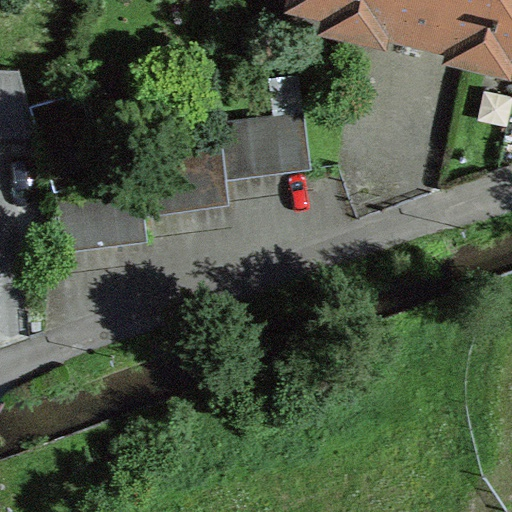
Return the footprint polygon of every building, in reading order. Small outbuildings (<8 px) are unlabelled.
[(511,0),(313,0),(330,4),(327,18),(381,31),(382,23),(456,40),(454,48),(507,60),(510,47),(511,47),(511,0)] [(0,124),(37,124),(31,103),(19,66),(0,66),(0,124)] [(31,103),(37,124),(57,187),(107,172),(81,88),(31,103)] [(304,109),(219,120),(222,148),(226,177),(312,166),(304,109)] [(139,158),(141,182),(145,212),(229,202),(226,177),(222,148),(139,158)] [(141,182),(56,193),(63,250),(148,239),(145,212),(141,182)]
